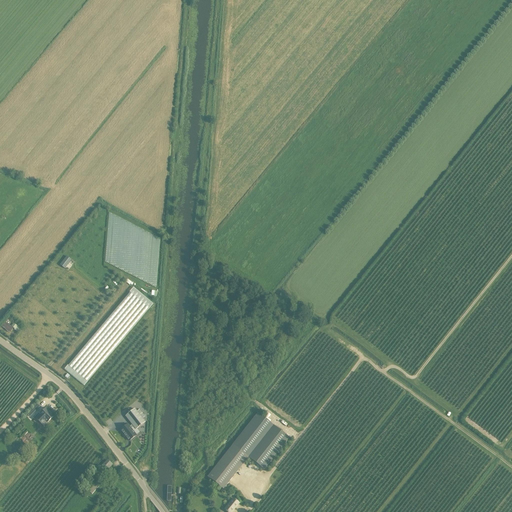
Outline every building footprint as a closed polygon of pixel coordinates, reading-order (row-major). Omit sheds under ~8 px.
[(67,255),(60,265),(65,269),(72,259),(67,255)] [(9,333),(12,328),(5,323),(2,327),(9,333)] [(14,330),(17,332),(21,328),(17,325),(17,326),(14,324),(12,326),(15,329),(14,330)] [(42,425),(46,421),(47,423),(54,416),(46,409),(40,415),(36,419),(42,425)] [(135,409),(126,417),(132,425),(134,427),(136,430),(146,422),(143,419),(145,417),(139,410),(137,411),(135,409)] [(260,415),(235,446),(209,477),(225,490),(250,459),(266,471),(291,440),(260,415)] [(131,429),(134,427),(132,425),(130,427),(128,425),(121,430),(129,441),(137,436),(131,429)] [(106,472),(112,465),(107,461),(101,467),(101,468),(98,471),(103,475),(106,472)] [(92,494),(104,481),(97,476),(86,489),(92,494)] [(235,500),(226,510),(227,511),(233,511),(240,504),(235,500)]
